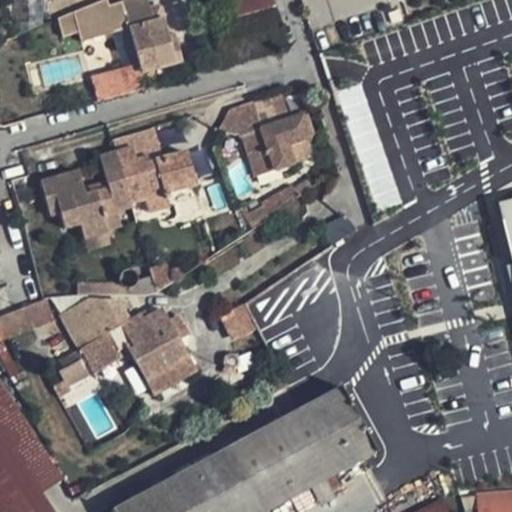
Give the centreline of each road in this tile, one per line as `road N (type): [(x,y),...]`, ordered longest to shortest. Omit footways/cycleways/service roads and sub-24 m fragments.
road 1 (residential): [(308,60),(0,153)]
road 2 (residential): [(308,60),(358,230)]
